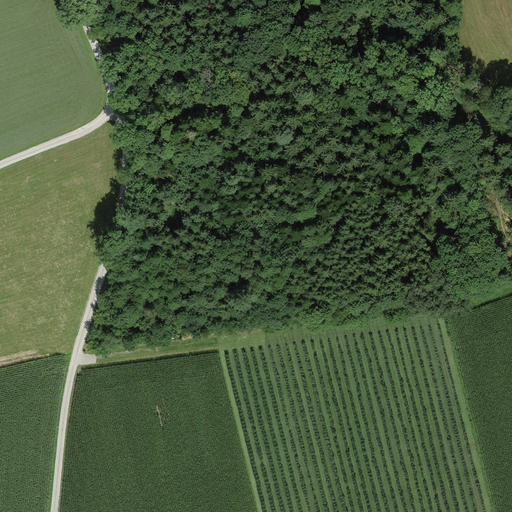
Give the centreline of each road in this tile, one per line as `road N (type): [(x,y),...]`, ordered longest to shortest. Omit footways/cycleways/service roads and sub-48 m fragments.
road 1 (track): [(55,511),(67,394),(125,194),(129,125),(119,113)]
road 2 (track): [(79,0),(119,113),(0,165)]
road 3 (track): [(85,331),(245,316)]
